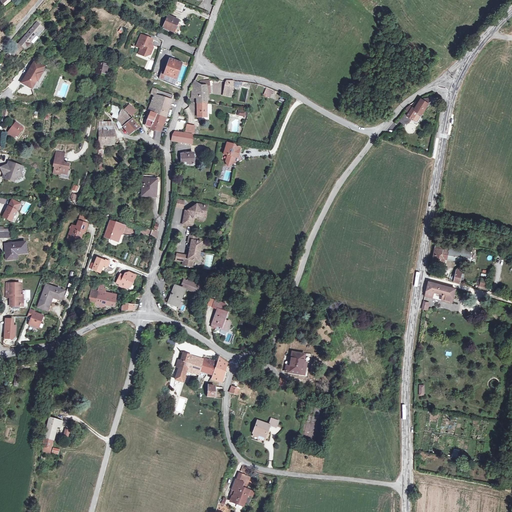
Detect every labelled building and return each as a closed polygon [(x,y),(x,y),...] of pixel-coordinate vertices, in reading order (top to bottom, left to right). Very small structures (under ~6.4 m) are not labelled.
[(178,2),(175,10),(182,13),(185,5),(178,2)] [(169,17),(164,28),(174,32),(179,21),(169,17)] [(174,32),(164,28),(163,30),(175,35),(181,22),(179,21),(174,32)] [(37,23),(24,38),(25,39),(20,45),(25,49),(26,47),(27,48),(28,48),(29,48),(30,47),(31,46),(31,45),(31,44),(30,43),(39,33),(40,33),(44,29),(37,23)] [(153,39),(142,35),(137,47),(141,48),(139,54),(145,57),(147,53),(151,55),(154,48),(150,46),(153,39)] [(11,56),(8,54),(2,61),(5,64),(11,56)] [(166,73),(162,72),(160,79),(164,80),(166,75),(177,79),(182,65),(171,60),(166,73)] [(43,68),(35,63),(23,84),(31,88),(36,80),(38,81),(42,74),(40,73),(43,68)] [(108,66),(99,63),(96,74),(106,76),(108,66)] [(234,86),(235,81),(227,80),(226,82),(224,95),(231,96),(234,86)] [(196,87),(193,85),(192,96),(192,97),(193,97),(193,98),(194,98),(197,98),(198,103),(207,103),(207,95),(207,93),(211,93),(209,81),(201,81),(198,85),(198,87),(196,87)] [(157,104),(170,109),(172,102),(174,96),(158,90),(153,88),(151,94),(155,96),(153,101),(158,102),(157,104)] [(274,99),(277,91),(266,88),(263,96),(274,99)] [(429,104),(421,99),(418,105),(416,107),(414,105),(412,109),(409,114),(407,117),(413,120),(416,122),(418,122),(422,115),(429,104)] [(158,102),(153,101),(151,107),(155,109),(154,113),(157,114),(167,118),(170,109),(157,104),(158,102)] [(207,103),(198,103),(198,117),(208,117),(207,103)] [(108,110),(114,114),(116,108),(110,105),(108,110)] [(127,107),(125,109),(132,117),(137,112),(130,105),(127,107)] [(114,118),(117,119),(121,110),(116,108),(114,114),(113,117),(112,117),(114,118)] [(123,126),(131,120),(130,118),(121,110),(117,119),(123,126)] [(154,113),(151,112),(146,125),(151,127),(157,114),(154,113)] [(167,118),(157,114),(151,127),(151,129),(155,130),(153,138),(159,144),(161,132),(167,118)] [(139,128),(131,120),(123,126),(130,135),(139,128)] [(100,122),(99,130),(115,130),(113,123),(103,122),(100,122)] [(16,123),(8,133),(14,138),(20,130),(22,131),(24,128),(16,123)] [(188,125),(186,132),(194,134),(195,127),(188,125)] [(99,138),(99,145),(104,145),(114,145),(115,130),(99,130),(99,132),(99,138)] [(174,132),(173,134),(172,141),(192,144),(192,135),(174,132)] [(240,153),(241,149),(238,148),(237,149),(235,148),(236,145),(228,143),(224,154),(228,155),(226,162),(229,166),(237,162),(238,163),(244,160),(240,153)] [(65,153),(57,152),(54,166),(56,167),(54,173),(60,175),(61,173),(67,174),(69,164),(63,163),(65,153)] [(187,153),(183,154),(182,154),(182,164),(195,165),(194,153),(187,153)] [(10,177),(9,180),(17,183),(18,179),(20,180),(26,177),(24,173),(26,168),(11,163),(10,166),(4,169),(7,175),(9,175),(10,177)] [(157,180),(144,179),(143,196),(156,197),(157,180)] [(8,206),(2,217),(11,221),(21,204),(14,200),(11,207),(8,206)] [(185,201),(179,200),(177,207),(184,209),(185,201)] [(186,213),(185,219),(183,224),(193,227),(195,219),(199,216),(203,214),(206,214),(208,207),(198,205),(191,209),(192,211),(190,213),(187,212),(186,213)] [(68,239),(78,242),(81,232),(84,233),(85,233),(88,224),(84,223),(78,221),(77,226),(72,225),(68,239)] [(109,240),(115,242),(117,241),(119,235),(121,236),(124,229),(115,225),(115,224),(110,222),(105,236),(110,238),(109,240)] [(182,265),(192,266),(193,260),(198,261),(202,242),(197,241),(197,238),(189,236),(188,242),(191,243),(188,256),(184,255),(182,265)] [(13,255),(17,254),(27,253),(26,242),(5,244),(7,260),(13,259),(13,255)] [(467,249),(463,248),(437,243),(433,262),(445,264),(445,259),(464,262),(467,249)] [(470,263),(473,250),(467,249),(464,262),(470,263)] [(96,259),(92,270),(100,273),(103,266),(106,268),(109,262),(104,261),(104,262),(96,259)] [(135,276),(127,272),(126,274),(124,273),(122,276),(119,274),(115,283),(118,285),(118,286),(125,289),(126,286),(129,287),(135,276)] [(479,287),(487,288),(489,280),(481,278),(479,287)] [(184,279),(181,286),(197,293),(200,286),(184,279)] [(456,289),(430,282),(426,298),(432,299),(434,292),(445,295),(443,302),(451,304),(456,289)] [(11,306),(21,306),(21,302),(24,302),(24,295),(21,295),(21,283),(7,283),(7,297),(11,297),(11,306)] [(46,285),(38,307),(48,311),(53,298),(62,300),(65,292),(46,285)] [(97,302),(96,306),(105,308),(105,304),(115,306),(117,295),(105,292),(106,289),(103,289),(104,286),(100,285),(99,292),(92,291),(90,301),(97,302)] [(175,286),(168,303),(178,307),(185,289),(175,286)] [(222,328),(221,329),(228,332),(231,323),(224,321),(227,313),(222,311),(225,304),(215,301),(213,308),(218,310),(212,324),(214,325),(212,328),(215,329),(216,326),(222,328)] [(133,310),(138,309),(139,305),(135,304),(135,305),(126,304),(122,307),(122,313),(125,312),(126,310),(133,310)] [(34,312),(29,326),(38,329),(43,316),(34,312)] [(6,325),(6,338),(11,338),(12,340),(16,336),(15,336),(16,325),(14,325),(14,319),(7,318),(7,325),(6,325)] [(203,373),(213,376),(215,368),(216,368),(218,362),(205,360),(203,359),(197,357),(184,353),(182,361),(179,369),(176,380),(183,382),(187,371),(199,375),(199,374),(200,372),(203,373)] [(287,365),(286,372),(304,375),(307,364),(304,363),(305,355),(293,353),(290,366),(287,365)] [(215,368),(213,376),(214,376),(213,379),(222,382),(227,363),(219,357),(218,362),(216,368),(215,368)] [(261,382),(271,384),(272,376),(263,375),(261,382)] [(208,385),(207,396),(215,397),(216,386),(208,385)] [(63,421),(50,417),(48,424),(49,424),(46,439),(45,438),(43,446),(43,450),(46,450),(45,451),(50,453),(51,448),(57,426),(62,427),(63,421)] [(254,433),(259,435),(265,437),(270,425),(276,428),(279,421),(271,419),(269,425),(258,421),(254,433)] [(232,497),(230,501),(237,503),(238,502),(243,504),(246,495),(252,497),(254,493),(249,491),(249,490),(242,488),(244,483),(247,484),(250,478),(240,474),(237,480),(235,485),(234,485),(232,490),(233,490),(231,496),(232,497)]
